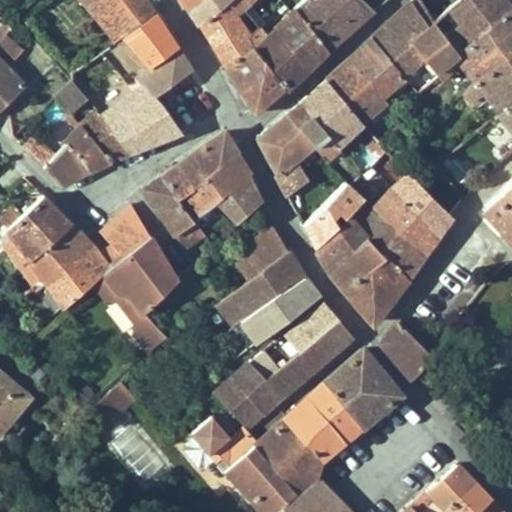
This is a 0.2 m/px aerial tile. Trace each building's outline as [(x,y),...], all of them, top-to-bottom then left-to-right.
[(97,0),(129,32),(131,30),(157,10),(155,8),(149,0),(97,0)] [(192,0),(188,3),(193,11),(198,18),(219,0),(192,0)] [(219,0),(198,18),(207,31),(225,57),(251,32),(233,7),(242,0),(219,0)] [(249,0),(242,0),(252,14),(257,10),(249,0)] [(271,14),(308,58),(324,44),(331,38),(299,0),(286,0),(276,10),(271,14)] [(299,0),(331,38),(351,21),(369,6),(364,0),(299,0)] [(413,0),(388,21),(372,35),(402,72),(422,54),(436,69),(511,2),(511,1),(511,0),(483,0),(465,16),(453,27),(447,32),(438,20),(433,15),(423,0),(413,0)] [(451,0),(465,16),(483,0),(451,0)] [(511,2),(436,69),(439,73),(441,75),(463,55),(480,77),(511,50),(511,2)] [(433,15),(438,20),(444,15),(440,9),(433,15)] [(260,24),(251,32),(285,76),(297,67),(308,58),(271,14),(260,24)] [(453,27),(444,15),(438,20),(447,32),(453,27)] [(0,35),(7,43),(16,35),(0,17),(0,35)] [(251,32),(225,57),(242,82),(255,101),(285,76),(251,32)] [(402,72),(372,35),(361,44),(353,51),(385,87),(402,72)] [(143,84),(152,94),(192,67),(178,45),(138,78),(143,84)] [(511,50),(480,77),(503,109),(511,101),(511,50)] [(106,51),(73,79),(85,94),(119,67),(106,51)] [(0,108),(27,83),(0,52),(0,108)] [(327,73),(365,117),(385,98),(349,55),(337,64),(327,73)] [(302,94),(342,138),(365,117),(327,73),(313,84),(302,94)] [(85,94),(73,79),(59,94),(73,111),(88,97),(85,94)] [(143,84),(105,118),(130,150),(150,142),(182,129),(169,114),(152,94),(143,84)] [(294,100),(287,107),(312,138),(315,142),(321,137),(331,149),(342,138),(302,94),(294,100)] [(511,101),(503,109),(511,120),(511,101)] [(312,138),(287,107),(264,125),(256,132),(287,188),(307,171),(295,153),(312,138)] [(84,125),(112,159),(120,155),(130,150),(105,118),(98,110),(84,125)] [(112,159),(84,125),(55,155),(45,146),(34,156),(62,182),(86,171),(112,159)] [(224,127),(178,162),(193,184),(238,150),(231,138),(224,127)] [(370,135),(354,157),(367,167),(383,145),(370,135)] [(238,150),(193,184),(209,204),(219,197),(233,216),(256,196),(250,186),(243,177),(251,170),(238,150)] [(163,173),(194,215),(209,204),(193,184),(178,162),(169,168),(163,173)] [(194,215),(163,173),(152,181),(145,186),(178,232),(197,218),(194,215)] [(401,190),(438,233),(446,222),(451,215),(415,174),(401,190)] [(511,179),(486,202),(511,233),(511,179)] [(339,186),(309,213),(324,230),(354,203),(339,186)] [(0,219),(9,229),(46,281),(90,241),(72,220),(58,205),(44,189),(22,210),(13,202),(0,214),(0,219)] [(403,227),(424,252),(431,242),(438,233),(401,190),(385,207),(403,227)] [(371,232),(334,265),(342,275),(349,284),(384,247),(403,227),(385,207),(373,192),(368,196),(379,209),(365,223),(371,232)] [(326,254),(334,265),(371,232),(365,223),(379,209),(368,196),(317,244),(326,254)] [(102,254),(90,241),(46,281),(66,309),(93,282),(103,271),(110,265),(152,232),(133,202),(111,221),(100,229),(111,248),(102,254)] [(384,247),(407,273),(415,263),(424,252),(403,227),(384,247)] [(245,260),(263,286),(304,256),(287,228),(267,245),(245,260)] [(138,329),(153,347),(170,331),(149,309),(182,278),(167,255),(152,232),(110,265),(103,271),(119,290),(119,297),(139,320),(138,329)] [(384,247),(349,284),(375,317),(407,273),(384,247)] [(309,265),(304,256),(263,286),(218,323),(237,341),(318,278),(309,265)] [(105,296),(119,297),(119,290),(103,271),(93,282),(105,296)] [(288,333),(302,350),(340,317),(331,307),(326,301),(288,333)] [(269,379),(283,395),(352,333),(340,317),(302,350),(269,379)] [(399,319),(384,338),(403,361),(416,375),(437,357),(399,319)] [(308,392),(344,442),(400,390),(385,372),(362,345),(308,392)] [(232,373),(246,389),(265,374),(250,358),(249,358),(232,373)] [(0,429),(33,394),(0,363),(0,429)] [(439,372),(433,366),(422,375),(428,382),(439,372)] [(216,386),(250,425),(266,410),(246,389),(232,373),(216,386)] [(265,374),(246,389),(266,410),(283,395),(269,379),(265,374)] [(154,398),(140,381),(122,395),(130,404),(137,412),(154,398)] [(250,425),(216,386),(213,389),(244,425),(233,434),(211,409),(189,429),(251,511),(275,511),(316,479),(310,472),(323,461),(284,413),(257,439),(246,427),(250,425)] [(284,413),(323,461),(332,452),(344,442),(308,392),(284,413)] [(130,404),(122,395),(111,405),(118,413),(130,404)] [(111,450),(151,479),(165,460),(125,430),(111,450)] [(449,472),(437,484),(444,492),(455,506),(483,477),(466,456),(449,472)] [(483,477),(455,506),(459,511),(479,511),(483,509),(485,511),(511,511),(504,502),(494,490),(483,477)] [(316,479),(275,511),(327,511),(339,503),(316,479)] [(444,492),(437,484),(421,500),(427,507),(444,492)] [(412,509),(409,511),(430,511),(421,500),(412,509)] [(346,511),(339,503),(327,511),(346,511)]
